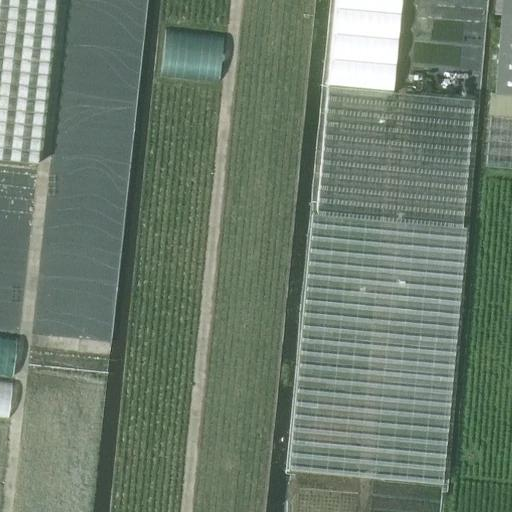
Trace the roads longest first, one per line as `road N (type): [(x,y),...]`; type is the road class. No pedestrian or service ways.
road 1 (track): [(60,0),(5,511)]
road 2 (track): [(235,0),(185,511)]
